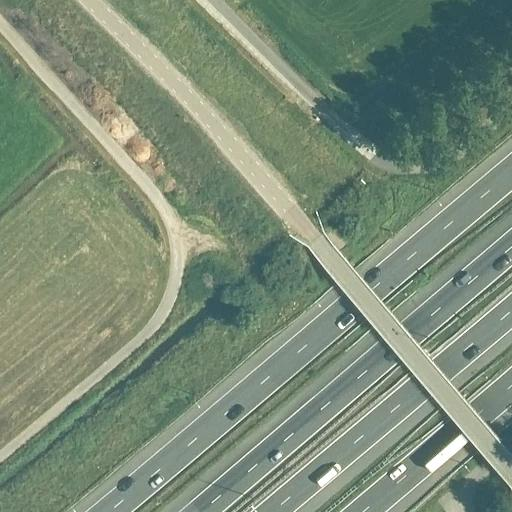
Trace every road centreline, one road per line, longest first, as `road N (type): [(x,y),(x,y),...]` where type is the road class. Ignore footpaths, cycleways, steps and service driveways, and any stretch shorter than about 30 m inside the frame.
road 1 (unclassified): [(511,468),(315,236),(90,0)]
road 2 (motorway): [(511,170),(104,511)]
road 3 (motorway): [(511,247),(200,511)]
road 4 (motorway): [(271,511),(511,308)]
road 5 (motorway): [(362,511),(511,383)]
